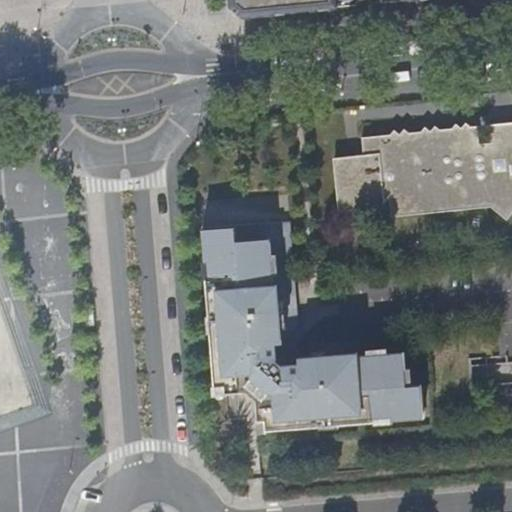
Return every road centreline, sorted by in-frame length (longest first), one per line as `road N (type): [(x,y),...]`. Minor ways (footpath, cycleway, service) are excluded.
road 1 (residential): [(101,158),(112,184),(135,448),(123,481)]
road 2 (residential): [(165,476),(140,182),(145,151)]
road 3 (secondary): [(511,45),(213,74)]
road 4 (unknown): [(511,295),(314,299)]
road 5 (secondary): [(39,98),(117,108),(187,85)]
road 6 (secondary): [(185,71),(117,64),(38,88)]
